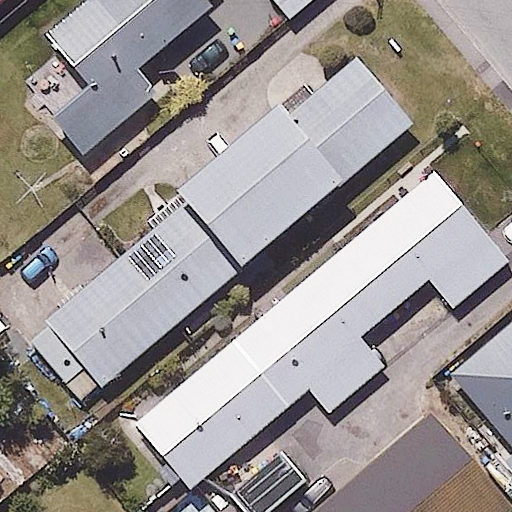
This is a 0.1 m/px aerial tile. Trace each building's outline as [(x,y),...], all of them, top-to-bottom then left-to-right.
[(0,0),(0,8),(9,0),(0,0)] [(42,113),(77,154),(158,87),(139,64),(212,3),(208,0),(73,0),(41,27),(84,78),(42,113)] [(318,0),(279,0),(298,19),(318,0)] [(277,97),(176,184),(190,200),(25,343),(82,407),(412,120),(356,56),(290,113),(277,97)] [(511,258),(511,250),(437,160),(127,416),(189,490),(162,511),(274,511),(317,477),(273,424),(308,394),(328,418),(394,364),(367,332),(429,281),(452,308),(511,258)] [(511,320),(450,373),(511,447),(511,320)] [(511,511),(511,497),(440,408),(311,511),(511,511)]
